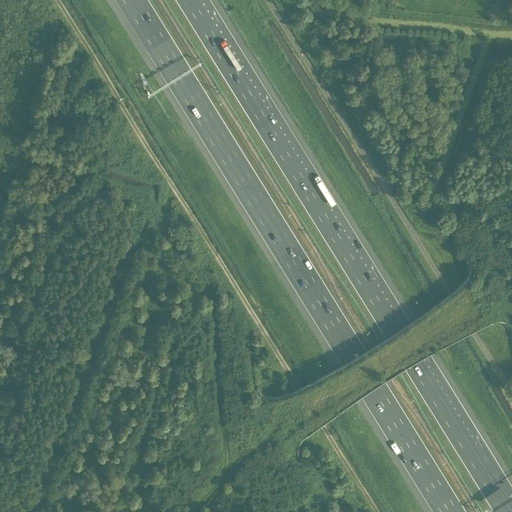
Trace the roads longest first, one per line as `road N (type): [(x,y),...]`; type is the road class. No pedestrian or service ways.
road 1 (motorway): [(509,511),(189,0)]
road 2 (track): [(56,0),(375,511)]
road 3 (motorway): [(131,0),(450,511)]
